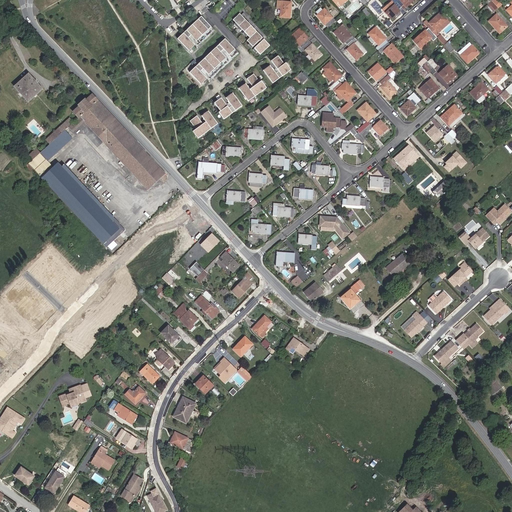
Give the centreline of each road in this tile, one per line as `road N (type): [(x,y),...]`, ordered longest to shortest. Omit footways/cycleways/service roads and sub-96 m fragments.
road 1 (residential): [(271,281),(163,405),(155,456),(177,511)]
road 2 (tertiary): [(27,0),(35,27),(198,200)]
road 3 (residential): [(351,178),(312,128),(299,123),(198,200)]
road 4 (residential): [(312,0),(305,19),(407,132)]
road 5 (tertiary): [(271,281),(314,318),(413,362)]
road 6 (tertiary): [(413,362),(445,387),(511,473)]
road 7 (residential): [(253,259),(351,178)]
road 8 (residential): [(407,132),(497,50)]
